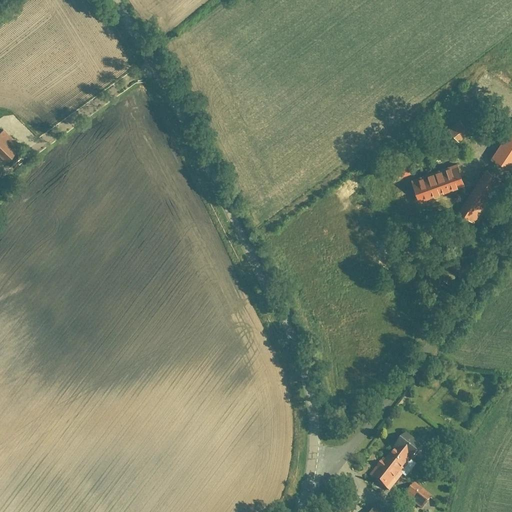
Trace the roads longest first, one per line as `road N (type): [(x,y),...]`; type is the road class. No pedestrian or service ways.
road 1 (tertiary): [(113,0),(292,338),(311,426),(305,491)]
road 2 (unclassified): [(305,491),(352,449),(511,241)]
